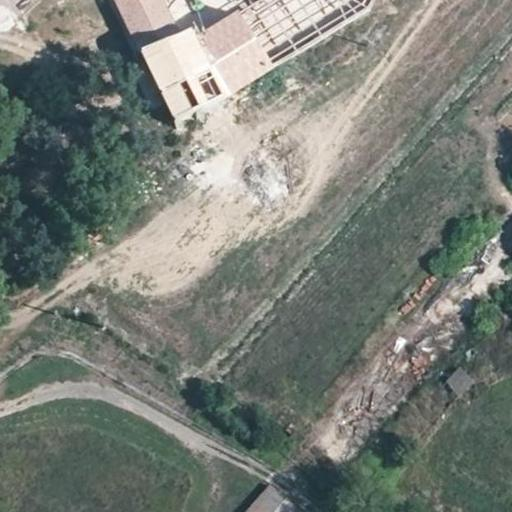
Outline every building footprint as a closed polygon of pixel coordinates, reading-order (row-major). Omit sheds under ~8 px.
[(114,0),(130,36),(174,17),(166,0),(114,0)] [(298,0),(268,0),(296,46),(318,33),(298,0)] [(143,47),(177,117),(201,104),(226,91),(241,83),(255,75),(274,63),(238,5),(192,33),(188,24),(143,47)] [(447,383),(464,396),(478,378),(460,365),(447,383)] [(271,482),(244,511),(299,511),(301,510),(271,482)]
